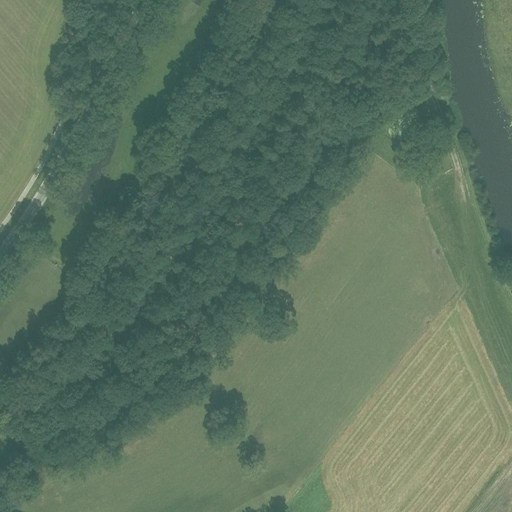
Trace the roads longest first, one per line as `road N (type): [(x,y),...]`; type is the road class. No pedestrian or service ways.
road 1 (tertiary): [(0,255),(56,171),(143,0)]
road 2 (track): [(459,182),(401,0)]
